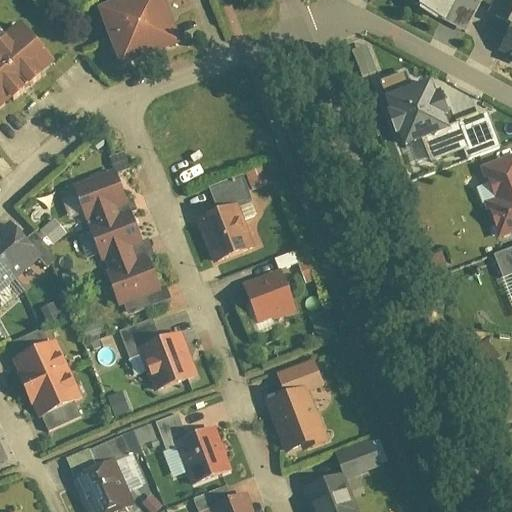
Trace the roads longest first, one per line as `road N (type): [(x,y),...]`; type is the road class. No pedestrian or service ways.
road 1 (residential): [(480,511),(301,29)]
road 2 (residential): [(104,96),(228,360),(245,433),(278,511)]
road 3 (residential): [(301,29),(325,19),(359,23),(511,101)]
road 4 (residential): [(104,96),(301,29)]
road 5 (residential): [(0,193),(104,96)]
road 6 (residential): [(0,396),(52,511)]
